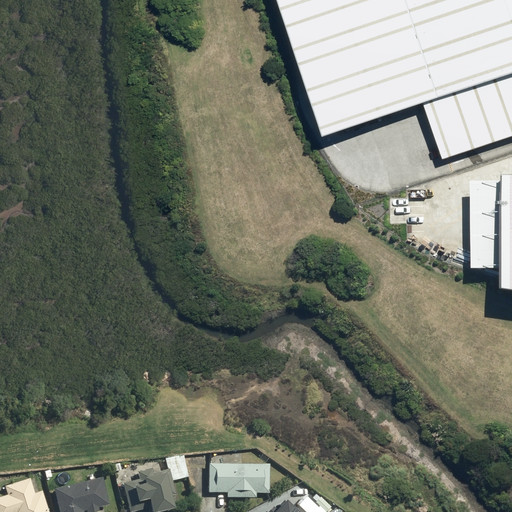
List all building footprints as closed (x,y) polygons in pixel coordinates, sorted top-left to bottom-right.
[(511,0),(302,0),(342,120),(431,90),(451,148),(511,128),(511,0)] [(266,467),(206,466),(205,495),(224,495),(224,499),(253,500),(253,495),(266,495),(266,467)] [(120,485),(126,511),(138,511),(144,511),(170,511),(167,499),(172,497),(166,471),(150,475),(149,470),(134,474),(136,481),(120,485)] [(99,480),(51,491),(56,511),(95,511),(95,510),(106,508),(99,480)] [(26,481),(2,489),(4,497),(0,498),(0,511),(44,511),(38,494),(31,496),(26,481)] [(316,511),(303,499),(291,511),(281,503),(273,511),(270,508),(266,511),(316,511)]
